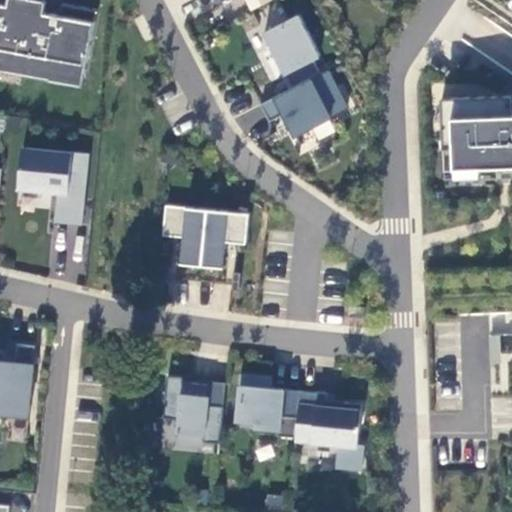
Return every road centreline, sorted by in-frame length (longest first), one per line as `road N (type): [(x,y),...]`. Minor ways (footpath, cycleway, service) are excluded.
road 1 (residential): [(398,265),(231,151),(151,0)]
road 2 (residential): [(400,352),(250,338),(66,304)]
road 3 (residential): [(438,0),(400,56),(391,104),(398,265)]
road 4 (residential): [(44,511),(66,304)]
road 5 (residential): [(400,352),(406,511)]
